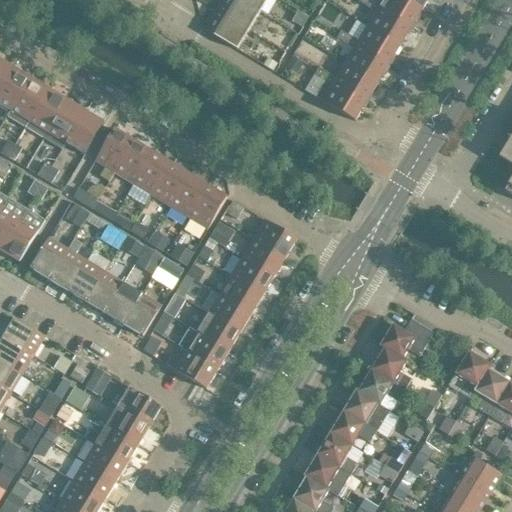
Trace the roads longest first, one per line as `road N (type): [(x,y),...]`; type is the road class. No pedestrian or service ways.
road 1 (residential): [(0,36),(355,265)]
road 2 (residential): [(143,488),(185,416),(126,370),(109,342),(0,277)]
road 3 (tertiary): [(355,265),(318,288),(185,511)]
road 4 (tertiary): [(226,511),(353,302),(355,265)]
road 5 (residential): [(169,16),(360,135),(390,128)]
road 6 (residential): [(511,348),(355,265)]
road 7 (tertiary): [(424,149),(511,6)]
road 8 (residential): [(390,128),(466,0)]
road 9 (residential): [(445,196),(511,89)]
